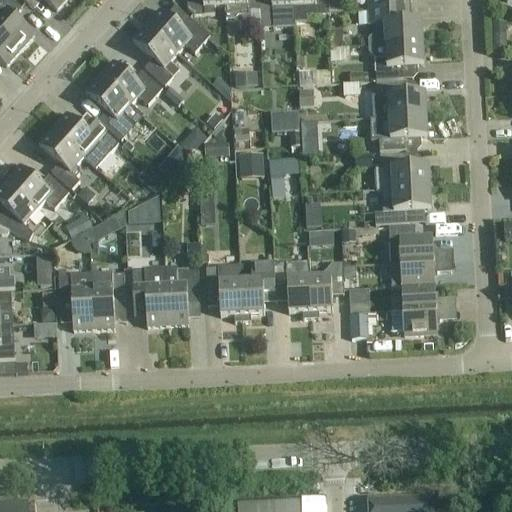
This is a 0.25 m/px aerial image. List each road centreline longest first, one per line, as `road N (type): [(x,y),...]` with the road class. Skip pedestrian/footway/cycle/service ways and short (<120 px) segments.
road 1 (residential): [(0,388),(489,363)]
road 2 (residential): [(489,363),(471,0)]
road 3 (tertiary): [(47,468),(335,454)]
road 4 (residential): [(0,134),(121,0)]
road 5 (tertiary): [(335,454),(511,445)]
